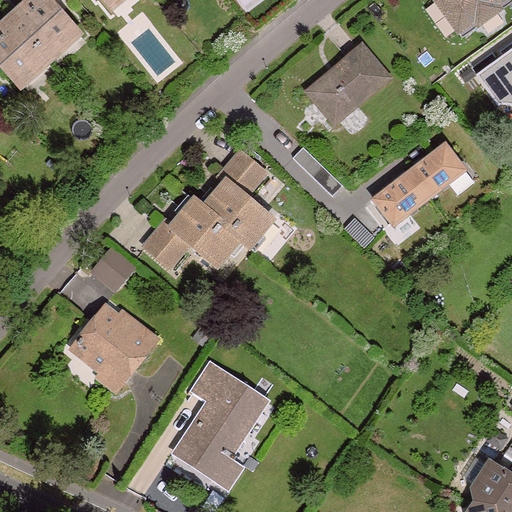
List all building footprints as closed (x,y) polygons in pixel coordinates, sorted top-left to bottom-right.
[(26,0),(10,15),(54,64),(83,38),(49,0),(26,0)] [(129,0),(99,0),(111,15),(129,0)] [(511,0),(431,0),(460,39),(476,27),(480,32),(507,13),(503,9),(511,2),(511,0)] [(54,64),(10,15),(0,23),(0,66),(23,92),(54,64)] [(363,48),(308,94),(335,127),(391,80),(363,48)] [(409,168),(434,199),(474,167),(449,136),(409,168)] [(204,211),(240,246),(250,254),(275,225),(246,200),(267,175),(241,154),(218,180),(225,186),(204,211)] [(434,199),(409,168),(369,199),(394,231),(434,199)] [(240,246),(204,211),(195,203),(173,228),(167,223),(145,249),(170,271),(190,248),(218,272),(240,246)] [(112,250),(93,272),(115,291),(135,269),(112,250)] [(125,326),(106,310),(74,350),(103,374),(100,379),(117,392),(156,342),(130,321),(125,326)] [(273,403),(212,363),(193,392),(197,395),(209,403),(174,456),(231,493),(247,469),(237,463),(240,459),(237,457),(273,403)] [(480,509),(494,511),(511,511),(511,481),(493,469),(476,496),(480,509)]
